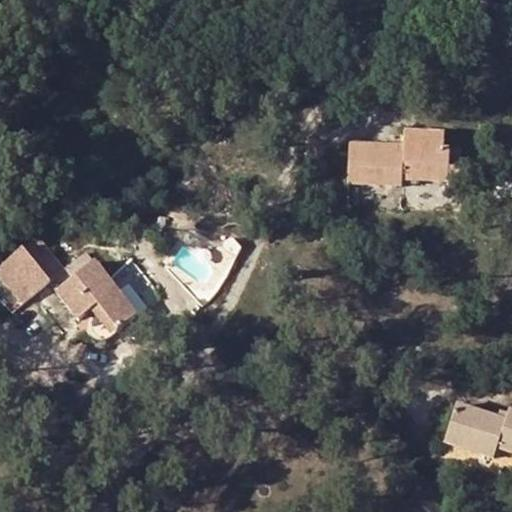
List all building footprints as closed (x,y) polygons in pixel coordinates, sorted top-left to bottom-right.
[(404,133),(403,147),(349,146),(347,185),(402,186),(402,180),(449,182),(449,172),(461,172),(462,150),(449,149),(443,149),(443,134),(404,133)] [(449,191),(460,191),(461,172),(449,172),(449,182),(449,191)] [(89,311),(97,304),(117,331),(134,318),(93,264),(56,294),(76,321),(89,311)] [(112,337),(115,334),(117,331),(97,304),(89,311),(91,314),(89,316),(88,319),(87,323),(87,326),(88,330),(90,333),(92,336),(95,338),(98,339),(102,340),(106,340),(109,338),(112,337)] [(496,448),(511,453),(511,411),(508,410),(504,421),(457,406),(445,443),(493,458),(496,448)]
